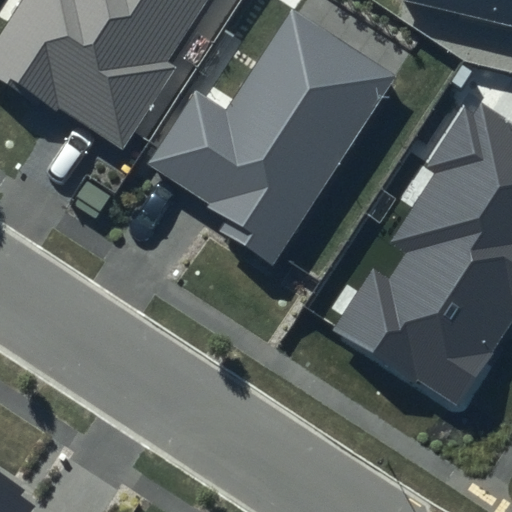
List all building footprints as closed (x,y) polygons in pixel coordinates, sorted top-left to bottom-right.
[(207,0),(23,0),(0,36),(0,73),(121,151),(175,68),(167,63),(207,0)] [(511,0),(409,0),(511,24),(511,0)] [(394,75),(292,10),(227,111),(194,90),(147,163),(225,213),(216,227),(272,263),(394,75)] [(473,117),(462,110),(424,169),(432,174),(388,244),(404,254),(389,278),(373,267),(335,326),(459,406),(511,323),(511,125),(481,105),(473,117)] [(31,511),(40,500),(0,474),(0,511),(31,511)]
